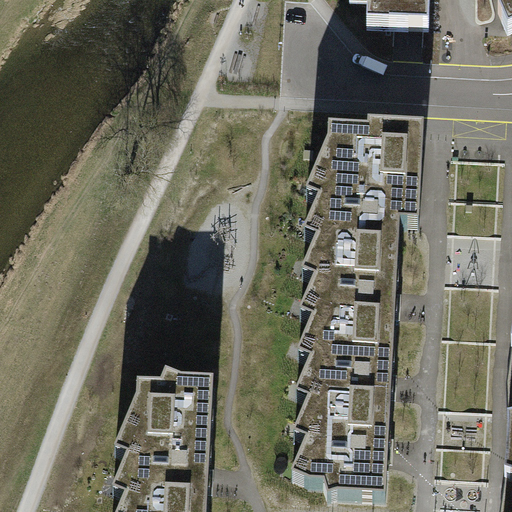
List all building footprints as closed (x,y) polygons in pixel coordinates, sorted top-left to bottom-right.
[(368,0),(368,19),(391,20),(390,34),(427,36),(427,0),(368,0)] [(511,0),(503,0),(503,15),(498,17),(508,39),(511,37),(511,0)] [(339,259),(398,262),(400,231),(419,232),(424,135),(368,132),(368,138),(329,136),(327,155),(306,203),(319,208),(304,243),(317,249),(339,250),(339,259)] [(339,250),(317,249),(302,283),(315,288),(300,323),(313,328),(335,330),(335,338),(394,341),(398,262),(339,259),(339,250)] [(335,330),(313,328),(298,363),(311,369),(296,403),(308,409),(331,410),(331,419),(390,422),(394,341),(335,338),(335,330)] [(113,499),(125,505),(148,506),(147,511),(207,511),(213,390),(182,388),(166,382),(161,393),(137,392),(136,408),(114,458),(127,464),(113,499)] [(331,410),(308,409),(294,443),(306,449),(292,484),(309,491),(323,492),(328,506),(338,503),(385,505),(390,422),(331,419),(331,410)] [(443,475),(443,511),(486,511),(485,460),(472,460),(472,474),(443,475)]
